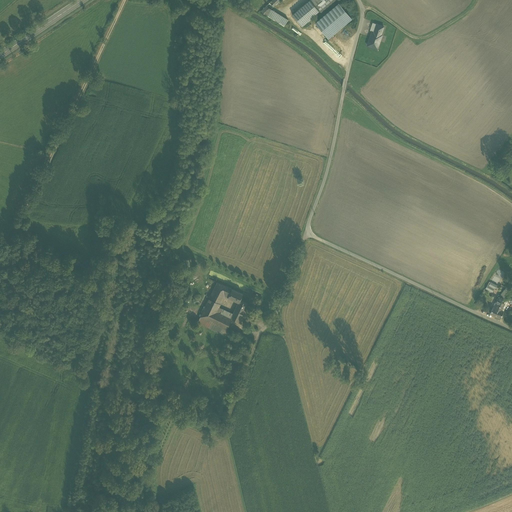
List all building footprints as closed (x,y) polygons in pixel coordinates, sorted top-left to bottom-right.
[(272,0),(261,11),(265,15),(266,14),(271,9),(280,0),(272,0)] [(310,0),(292,15),(302,26),(316,15),(315,14),(319,11),(320,13),(335,0),(310,0)] [(339,4),(315,23),(328,38),(351,18),(339,4)] [(288,20),(271,9),(266,14),(284,26),(288,20)] [(371,31),(366,46),(378,50),(383,35),(382,34),(385,26),(376,23),(376,24),(373,32),(371,31)] [(227,298),(231,289),(216,282),(204,306),(219,314),(221,309),(217,307),(223,296),(227,298)] [(489,286),(487,285),(485,289),(492,292),(494,288),(496,288),(497,286),(491,283),(489,286)] [(237,303),(238,300),(241,294),(231,289),(227,298),(237,303)] [(502,303),(505,304),(510,294),(507,292),(505,296),(502,303)] [(490,314),(495,317),(502,303),(505,296),(502,294),(500,298),(499,297),(498,299),(499,300),(498,301),(497,300),(490,314)] [(245,304),(238,300),(237,303),(235,308),(242,311),(245,304)] [(502,303),(495,317),(500,319),(504,312),(502,311),(505,304),(502,303)] [(199,316),(225,329),(229,319),(219,314),(204,306),(199,316)] [(232,314),(221,309),(219,314),(229,319),(232,314)] [(237,322),(240,315),(233,312),(232,314),(229,319),(237,322)] [(225,329),(199,316),(196,322),(222,335),(225,329)]
